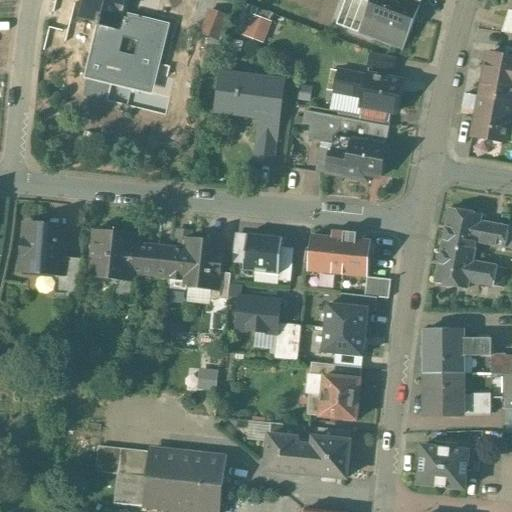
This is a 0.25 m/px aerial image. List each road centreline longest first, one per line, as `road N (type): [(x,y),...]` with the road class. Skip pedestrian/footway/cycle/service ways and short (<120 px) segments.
road 1 (residential): [(9,177),(416,223)]
road 2 (residential): [(381,498),(416,223)]
road 3 (residential): [(9,177),(33,0)]
road 4 (residential): [(429,166),(471,0)]
